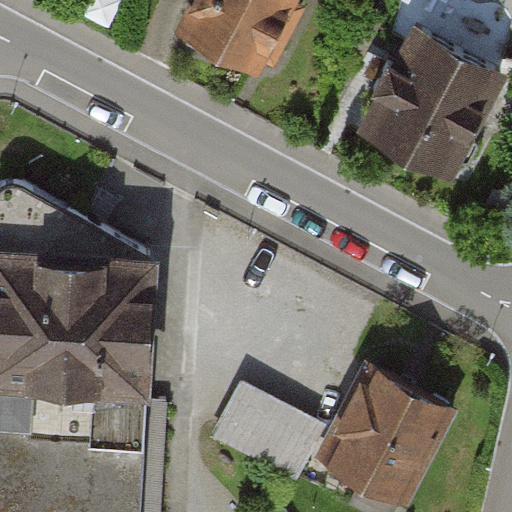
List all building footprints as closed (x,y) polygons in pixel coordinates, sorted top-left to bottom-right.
[(194,0),(181,26),(261,67),(296,0),(194,0)] [(419,20),(367,120),(457,166),(509,67),(419,20)] [(0,184),(0,511),(138,511),(154,252),(24,177),(10,177),(0,184)] [(377,511),(396,511),(453,409),(376,367),(329,454),(367,475),(354,499),(377,511)] [(302,479),(331,423),(245,379),(216,434),(302,479)]
